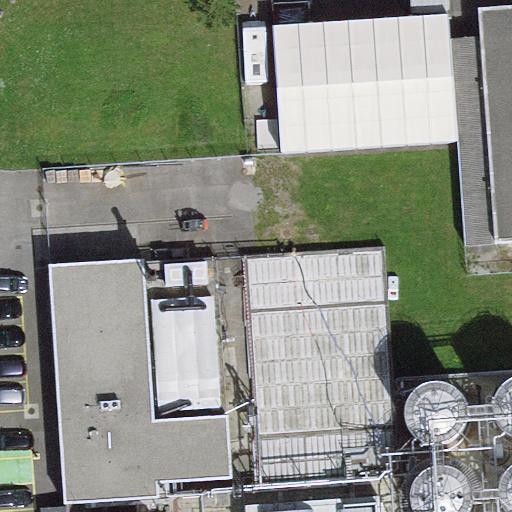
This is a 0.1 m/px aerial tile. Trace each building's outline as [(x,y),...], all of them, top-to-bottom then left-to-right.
[(460,18),(285,26),(291,155),(466,147),(460,18)] [(511,37),(475,40),(490,245),(511,243),(511,37)] [(388,307),(385,253),(260,259),(263,313),(388,307)] [(148,423),(138,263),(43,268),(59,506),(153,501),(152,486),(226,481),(222,418),(148,423)] [(224,268),(172,270),(173,314),(160,314),(164,418),(230,415),(224,268)]
